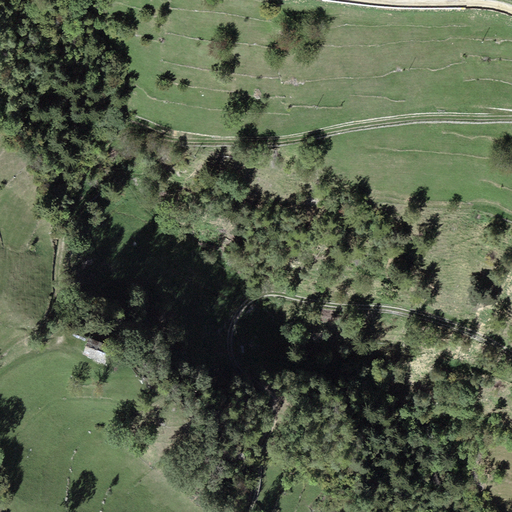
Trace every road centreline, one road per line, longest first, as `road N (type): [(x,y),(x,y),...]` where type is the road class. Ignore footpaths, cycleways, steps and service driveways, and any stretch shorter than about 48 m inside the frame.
road 1 (track): [(511,117),(437,114),(265,141),(169,139),(135,127),(119,133),(77,189),(61,237),(67,337)]
road 2 (track): [(511,357),(479,337),(387,308),(324,306),(263,292),(250,299),(235,322),(236,368),(276,402),(278,419),(264,441),(248,511)]
road 3 (unclassified): [(511,10),(365,0)]
